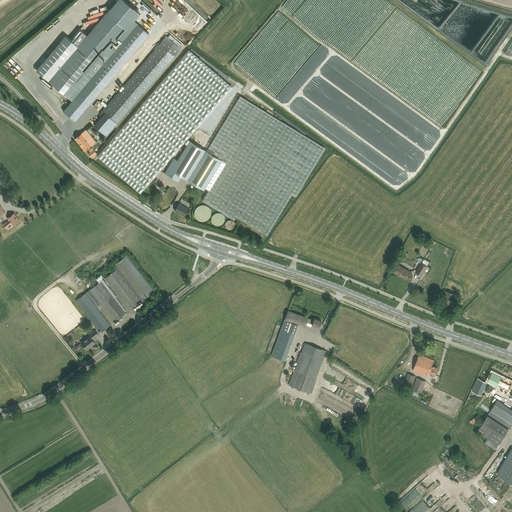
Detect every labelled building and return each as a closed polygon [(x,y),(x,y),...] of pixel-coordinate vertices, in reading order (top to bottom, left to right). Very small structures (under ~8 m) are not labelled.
[(65,35),(36,69),(48,80),(72,100),(66,107),(63,111),(75,121),(78,117),(149,33),(138,23),(134,20),(140,13),(125,0),(116,0),(107,12),(87,35),(80,29),(71,40),(65,35)] [(102,116),(94,125),(106,136),(115,126),(156,78),(181,48),(180,47),(182,44),(170,34),(168,37),(166,35),(127,81),(124,85),(100,114),(102,116)] [(189,49),(98,156),(138,190),(140,192),(232,86),(230,85),(189,49)] [(173,158),(164,173),(179,181),(182,176),(187,179),(191,182),(204,190),(205,187),(209,190),(203,200),(234,219),(236,215),(267,234),(292,193),(296,195),(325,148),(294,129),(259,107),(240,96),(207,151),(205,150),(189,140),(187,144),(186,145),(177,160),(173,158)] [(54,120),(57,118),(46,104),(43,106),(54,120)] [(79,135),(75,138),(85,150),(96,142),(86,129),(83,131),(79,135)] [(188,208),(179,203),(174,210),(184,216),(188,208)] [(194,213),(194,214),(195,215),(195,216),(195,217),(196,218),(196,219),(198,220),(199,221),(200,222),(201,222),(202,222),(204,222),(205,222),(206,222),(207,221),(209,220),(210,219),(210,218),(211,218),(211,217),(212,216),(212,213),(212,211),(211,210),(211,209),(210,208),(209,207),(207,206),(206,205),(205,205),(204,205),(203,205),(202,205),(200,205),(199,206),(198,207),(196,208),(196,209),(195,210),(195,211),(195,212),(194,213)] [(13,225),(16,223),(19,220),(14,213),(10,216),(8,218),(9,219),(3,224),(5,228),(11,223),(13,225)] [(225,220),(225,219),(225,218),(225,217),(225,216),(224,215),(223,215),(222,214),(221,213),(220,213),(219,213),(218,213),(217,213),(216,213),(215,213),(214,214),(213,215),(212,216),(212,217),(212,218),(212,219),(211,219),(212,220),(212,221),(212,222),(213,223),(214,224),(214,225),(216,226),(217,226),(218,226),(219,226),(220,226),(221,226),(222,225),(223,224),(224,224),(224,223),(225,223),(225,222),(225,221),(225,220)] [(235,225),(235,224),(235,223),(234,222),(234,221),(233,221),(232,220),(231,220),(230,220),(228,220),(227,221),(226,221),(226,222),(225,223),(225,224),(225,225),(225,227),(226,228),(227,229),(228,230),(230,230),(231,230),(232,230),(233,229),(234,229),(234,228),(235,227),(235,225)] [(114,264),(142,300),(155,289),(127,254),(114,264)] [(421,262),(416,272),(421,276),(427,266),(421,263),(421,262)] [(406,279),(408,274),(410,271),(398,264),(393,272),(398,275),(399,274),(406,279)] [(105,278),(127,306),(130,310),(141,300),(116,269),(105,278)] [(90,321),(93,325),(97,329),(99,328),(102,332),(110,325),(96,307),(100,304),(114,322),(126,313),(123,309),(101,280),(76,300),(91,320),(90,321)] [(442,289),(436,308),(437,308),(452,314),(454,309),(458,295),(444,290),(442,289)] [(285,361),(298,324),(305,326),(307,321),(312,323),(312,324),(319,327),(321,320),(314,318),(313,320),(308,318),(288,310),(287,312),(286,315),(282,326),(271,355),(285,361)] [(99,334),(96,330),(95,329),(89,334),(90,336),(81,342),(83,345),(86,349),(92,344),(92,345),(95,343),(92,339),(99,334)] [(300,352),(293,371),(288,384),(311,393),(316,379),(326,350),(305,343),(301,352),(300,352)] [(435,375),(436,372),(438,367),(432,365),(434,360),(419,354),(413,370),(428,376),(429,373),(435,375)] [(495,388),(506,394),(508,391),(510,386),(511,382),(511,381),(492,372),(490,376),(488,381),(497,385),(495,388)] [(408,373),(404,384),(412,387),(416,376),(408,373)] [(417,377),(413,389),(422,392),(426,381),(417,377)] [(478,377),(472,391),(481,395),(487,382),(478,377)] [(511,409),(497,400),(488,413),(510,427),(511,423),(511,409)] [(473,423),(481,418),(479,415),(470,420),(473,423)] [(498,445),(509,429),(488,415),(477,431),(498,445)] [(502,464),(497,474),(511,482),(511,447),(507,456),(502,464)]
